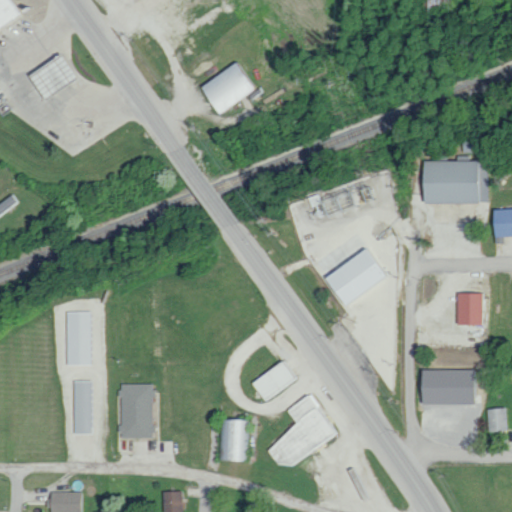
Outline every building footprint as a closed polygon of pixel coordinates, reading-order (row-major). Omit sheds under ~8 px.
[(0,0),(0,26),(20,14),(10,0),(0,0)] [(40,101),(74,80),(59,54),(24,75),(40,101)] [(198,87),(217,114),(252,90),(233,63),(198,87)] [(479,139),(462,140),(462,152),(479,152),(479,139)] [(420,160),(420,202),(487,203),(488,160),(420,160)] [(0,202),(0,214),(16,202),(11,194),(0,202)] [(511,207),(492,208),(493,242),(503,242),(503,236),(511,235),(511,207)] [(342,305),(383,276),(363,248),(323,277),(342,305)] [(480,324),(480,292),(456,292),(455,323),(480,324)] [(91,311),(67,311),(68,364),(92,363),(91,311)] [(263,399),(294,377),(281,360),(250,381),(263,399)] [(93,380),(75,380),(74,432),(92,433),(93,380)] [(154,383),(121,383),(122,437),(155,437),(154,383)] [(266,446),(283,471),(337,434),(309,392),(285,409),(296,425),(266,446)] [(487,431),(506,430),(506,407),(487,408),(487,431)] [(221,460),(249,461),(250,419),(222,419),(221,460)] [(182,511),(182,490),(164,491),(164,511),(182,511)] [(84,511),(85,492),(51,491),(50,511),(84,511)]
